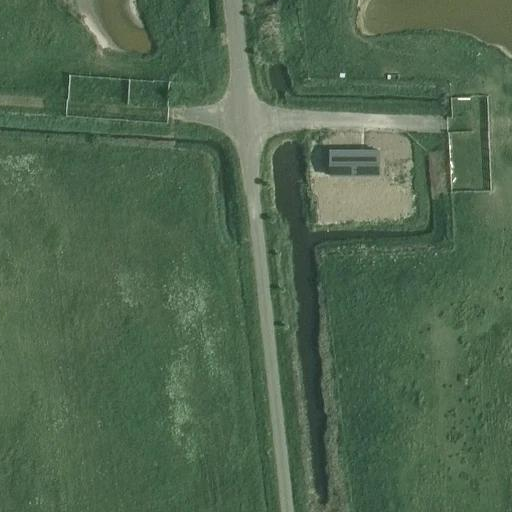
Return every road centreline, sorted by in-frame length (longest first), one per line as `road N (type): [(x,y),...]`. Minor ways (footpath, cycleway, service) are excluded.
road 1 (unclassified): [(290,511),(246,117)]
road 2 (residential): [(246,117),(440,122)]
